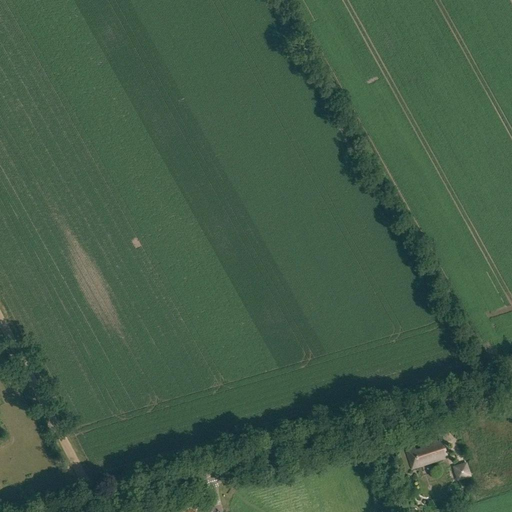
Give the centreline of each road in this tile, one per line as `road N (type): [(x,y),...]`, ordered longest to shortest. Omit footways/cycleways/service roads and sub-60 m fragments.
road 1 (tertiary): [(207,468),(511,376)]
road 2 (unclassified): [(0,320),(93,499)]
